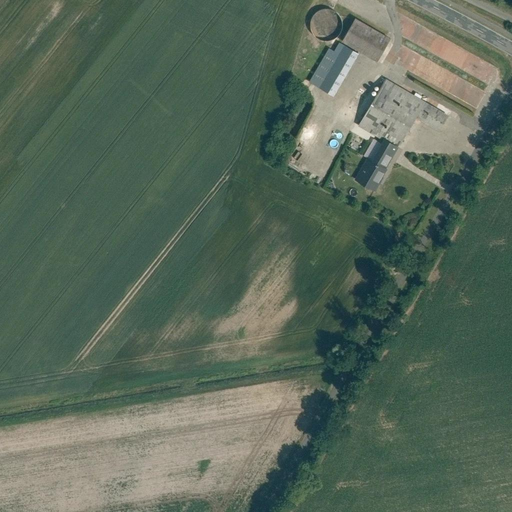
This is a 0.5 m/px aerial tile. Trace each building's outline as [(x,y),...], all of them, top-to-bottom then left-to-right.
[(340,18),(336,14),(331,11),(326,10),(321,10),(317,12),(313,15),(310,20),(309,24),(309,29),(311,34),(314,38),(319,41),(325,42),(330,41),(335,39),(339,35),(341,29),(341,24),(340,18)] [(355,19),(341,43),(360,54),(377,64),(390,40),(355,19)] [(360,54),(341,43),(336,52),(330,48),(309,84),(333,98),(360,54)] [(386,79),(359,126),(383,140),(399,149),(415,121),(426,103),(386,79)] [(426,103),(415,121),(439,134),(449,116),(426,103)] [(399,149),(383,140),(372,160),(367,158),(354,180),(374,191),(399,149)]
